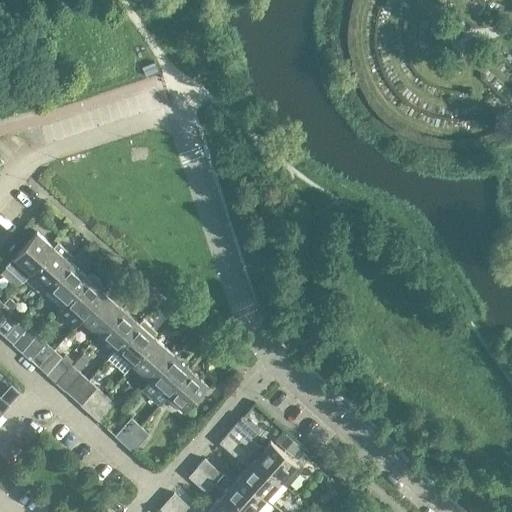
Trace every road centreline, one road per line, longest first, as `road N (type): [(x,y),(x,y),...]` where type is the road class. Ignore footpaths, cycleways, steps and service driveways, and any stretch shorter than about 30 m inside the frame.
road 1 (residential): [(0,195),(34,157),(168,115),(181,124),(245,312),(275,360)]
road 2 (residential): [(275,360),(440,511)]
road 3 (residential): [(275,360),(153,489)]
road 4 (residential): [(153,489),(40,388)]
